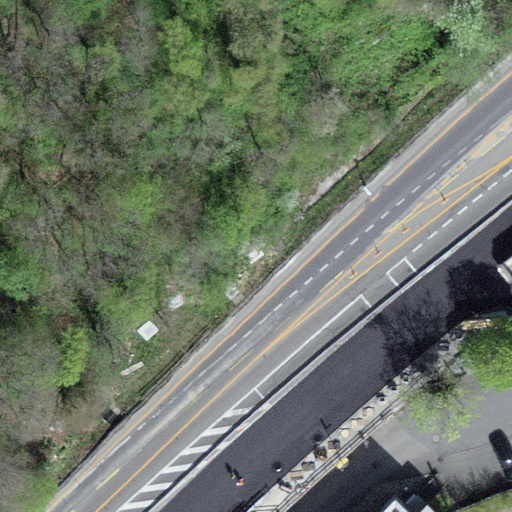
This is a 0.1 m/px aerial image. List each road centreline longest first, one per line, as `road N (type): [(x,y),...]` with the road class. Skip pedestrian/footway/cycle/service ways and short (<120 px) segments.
road 1 (primary): [(511,259),(229,511)]
road 2 (residential): [(335,511),(439,422),(511,400)]
